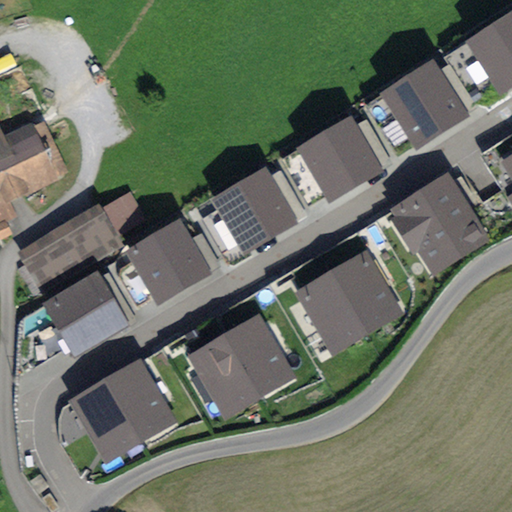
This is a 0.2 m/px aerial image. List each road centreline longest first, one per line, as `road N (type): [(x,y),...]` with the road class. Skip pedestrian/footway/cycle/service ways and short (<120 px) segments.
road 1 (unclassified): [(33,511),(13,478),(7,446),(9,268),(19,243),(84,182),(91,144),(51,55),(36,45),(0,46)]
road 2 (unknown): [(5,380),(88,376),(457,144)]
road 3 (unclassified): [(89,511),(156,466),(292,435),(352,412),(460,286),(511,250)]
